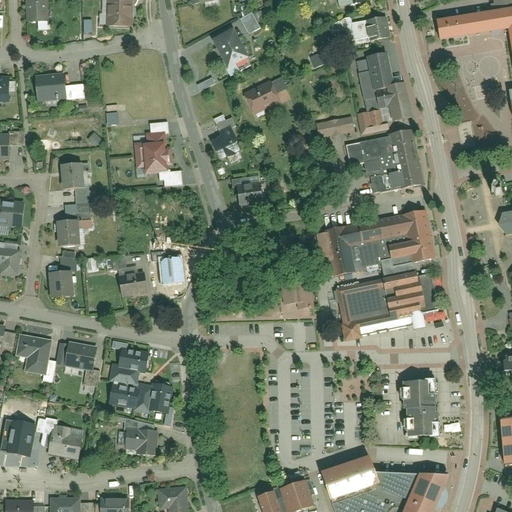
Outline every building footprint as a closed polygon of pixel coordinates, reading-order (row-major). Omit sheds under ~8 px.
[(49,0),(26,0),(27,25),(50,24),(49,0)] [(134,0),(107,0),(108,31),(135,30),(134,0)] [(348,0),(350,8),(369,5),(368,0),(348,0)] [(511,0),(495,0),(497,11),(511,8),(511,0)] [(511,8),(497,11),(442,21),(444,41),(511,31),(511,8)] [(243,19),(252,34),(263,28),(255,13),(243,19)] [(372,41),(392,37),(389,18),(369,21),(372,41)] [(372,41),(369,21),(354,24),(357,43),(372,41)] [(232,70),(253,59),(238,29),(216,41),(232,70)] [(317,69),(327,64),(322,53),(312,57),(317,69)] [(389,88),(398,86),(391,53),(370,58),(373,71),(377,90),(389,88)] [(377,90),(373,71),(361,73),(367,100),(378,98),(377,90)] [(38,76),(40,102),(70,99),(68,87),(67,73),(38,76)] [(17,78),(0,78),(0,107),(18,108),(17,78)] [(203,91),(218,83),(215,78),(200,85),(203,91)] [(274,84),(278,94),(289,89),(284,79),(274,84)] [(272,81),(246,93),(257,115),(283,103),(278,94),(274,84),(272,81)] [(390,123),(416,117),(409,84),(398,86),(389,88),(391,97),(381,99),(383,110),(386,124),(390,123)] [(87,85),(68,87),(70,99),(70,101),(88,99),(87,85)] [(386,124),(383,110),(360,115),(364,136),(392,130),(390,123),(386,124)] [(110,126),(122,125),(121,112),(109,113),(110,126)] [(357,131),(354,117),(319,124),(322,138),(357,131)] [(219,125),(223,133),(238,126),(234,119),(219,125)] [(13,131),(0,131),(0,160),(13,161),(13,131)] [(395,194),(429,187),(418,131),(348,145),(353,171),(389,164),(395,194)] [(150,174),(171,172),(170,165),(175,165),(174,148),(169,149),(168,132),(148,133),(149,142),(137,143),(140,169),(149,168),(150,174)] [(224,160),(243,151),(234,132),(215,142),(224,160)] [(96,147),(101,138),(92,133),(87,141),(96,147)] [(78,189),(88,189),(86,164),(64,165),(65,190),(78,189)] [(263,183),(240,186),(242,207),(265,204),(263,183)] [(88,189),(78,189),(78,204),(92,204),(92,189),(88,189)] [(25,203),(0,199),(0,228),(22,231),(25,203)] [(93,220),(92,204),(78,204),(68,205),(69,221),(81,221),(93,220)] [(426,210),(325,230),(325,232),(316,234),(322,263),(330,261),(333,278),(357,271),(352,246),(407,234),(408,241),(390,245),(392,258),(412,254),(414,262),(436,258),(426,210)] [(502,216),(498,227),(506,236),(506,237),(511,235),(511,212),(502,215),(502,216)] [(83,247),(81,221),(69,221),(60,222),(62,248),(83,247)] [(21,248),(0,245),(0,276),(17,279),(21,248)] [(63,258),(63,273),(74,272),(78,272),(77,257),(63,258)] [(165,284),(188,282),(186,259),(163,261),(165,284)] [(76,298),(74,272),(63,273),(52,273),(53,299),(76,298)] [(337,290),(346,340),(413,326),(414,329),(426,327),(423,314),(439,311),(430,272),(337,290)] [(149,299),(147,274),(122,276),(125,302),(149,299)] [(281,282),(284,305),(297,303),(298,310),(312,307),(311,301),(314,301),(311,278),(281,282)] [(24,329),(52,336),(54,327),(26,321),(24,329)] [(10,329),(0,326),(0,350),(5,351),(10,329)] [(55,341),(25,333),(17,368),(47,375),(55,341)] [(98,347),(67,342),(64,367),(94,372),(98,347)] [(148,355),(122,351),(119,367),(114,366),(111,382),(114,382),(110,404),(167,415),(172,389),(154,385),(154,388),(139,386),(138,391),(121,387),(121,383),(136,385),(139,371),(145,372),(148,355)] [(440,382),(396,384),(398,444),(443,443),(441,416),(440,382)] [(35,426),(6,421),(0,452),(29,457),(35,426)] [(54,432),(52,431),(48,456),(78,461),(82,436),(71,435),(71,429),(55,427),(54,432)] [(157,456),(158,430),(139,429),(139,431),(130,431),(129,450),(138,451),(138,455),(157,456)] [(366,460),(322,475),(334,511),(440,511),(444,509),(446,503),(446,496),(442,490),(447,474),(370,473),(366,460)] [(303,473),(290,475),(291,483),(304,481),(303,473)] [(315,495),(310,480),(280,490),(279,488),(273,490),(274,493),(258,498),(262,511),(300,511),(314,507),(311,497),(315,495)] [(192,511),(191,487),(161,489),(162,511),(192,511)] [(79,511),(79,499),(51,500),(50,511),(79,511)] [(129,511),(130,500),(102,500),(102,511),(129,511)] [(34,502),(6,503),(5,511),(44,511),(45,508),(34,509),(34,502)]
